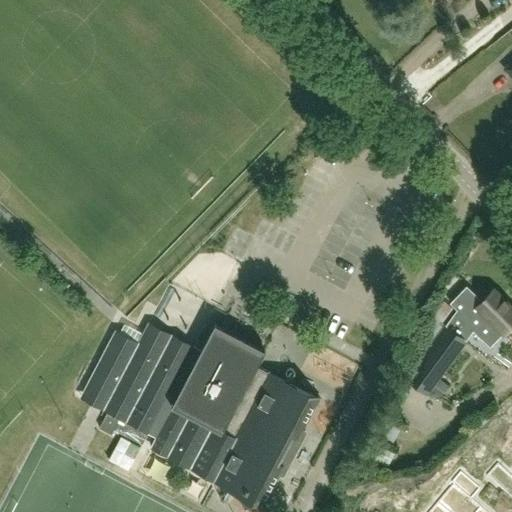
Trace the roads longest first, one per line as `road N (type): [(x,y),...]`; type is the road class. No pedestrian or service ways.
road 1 (unclassified): [(313,511),(470,187)]
road 2 (tertiary): [(470,187),(297,0)]
